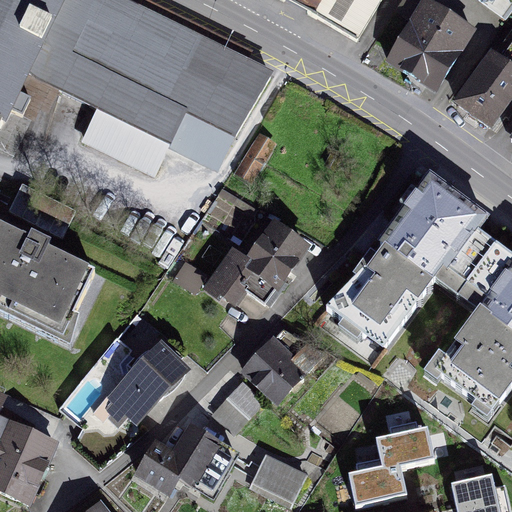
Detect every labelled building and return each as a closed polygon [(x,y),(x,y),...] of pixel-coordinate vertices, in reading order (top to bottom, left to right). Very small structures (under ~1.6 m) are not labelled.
[(0,0),(0,118),(14,125),(35,80),(213,167),(268,75),(113,0),(0,0)] [(268,0),(351,42),(374,0),(268,0)] [(511,0),(480,0),(504,22),(511,13),(511,0)] [(424,20),(386,82),(436,112),(474,51),(424,20)] [(511,117),(511,84),(490,69),(454,121),(491,147),(511,117)] [(511,272),(511,234),(438,180),(332,324),(387,364),(458,267),(495,293),(511,272)] [(95,272),(0,224),(0,313),(60,343),(95,272)] [(272,229),(246,266),(235,258),(209,296),(236,315),(259,283),(281,299),(311,256),(272,229)] [(511,273),(430,381),(488,425),(511,393),(511,273)] [(188,385),(157,356),(103,414),(135,443),(188,385)] [(270,356),(241,386),(279,423),(309,394),(270,356)] [(237,390),(204,426),(226,447),(260,411),(237,390)] [(343,472),(351,511),(358,511),(412,501),(405,470),(440,463),(431,425),(375,437),(381,463),(343,472)] [(153,452),(134,493),(167,509),(179,483),(192,491),(197,484),(213,494),(228,471),(212,461),(216,455),(181,433),(166,458),(153,452)] [(2,436),(0,440),(0,511),(2,511),(24,511),(47,464),(50,458),(2,436)] [(266,458),(252,489),(293,508),(308,477),(266,458)] [(447,482),(451,511),(500,511),(494,475),(447,482)]
